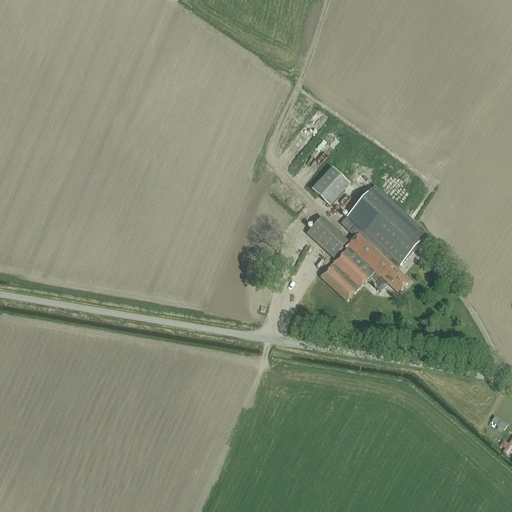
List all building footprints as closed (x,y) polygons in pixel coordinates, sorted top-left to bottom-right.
[(318,113),(279,156),(287,164),(305,144),(303,142),(324,118),(318,113)] [(324,157),(344,130),(338,125),(317,152),(324,157)] [(330,208),(350,186),(333,169),(312,191),(330,208)] [(347,303),(353,296),(367,281),(380,293),(388,284),(399,294),(410,283),(397,271),(411,256),(424,242),(371,193),(340,225),(348,232),(343,237),(351,244),(350,245),(322,219),(307,235),(336,262),(321,279),(347,303)] [(305,277),(312,264),(305,260),(298,274),(305,277)] [(295,275),(289,294),(298,297),(304,278),(295,275)] [(469,412),(472,405),(465,401),(461,408),(469,412)] [(471,409),(468,415),(481,422),(484,416),(471,409)]
